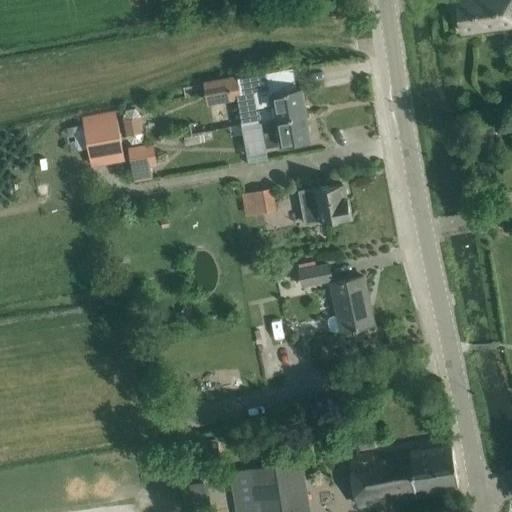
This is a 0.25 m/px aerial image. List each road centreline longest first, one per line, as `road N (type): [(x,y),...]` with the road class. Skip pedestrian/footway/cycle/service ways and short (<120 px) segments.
road 1 (tertiary): [(483,495),(424,233),(385,0)]
road 2 (unknown): [(174,425),(451,352)]
